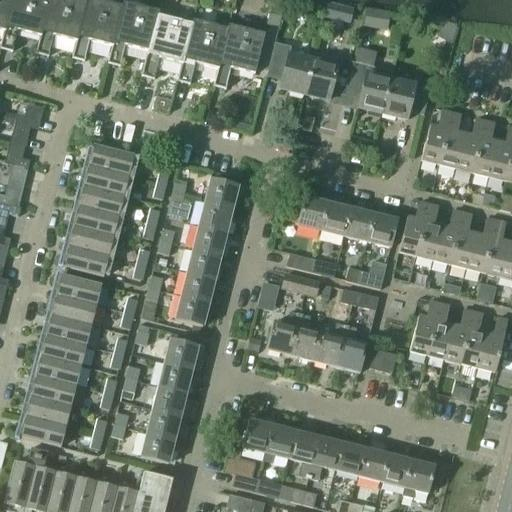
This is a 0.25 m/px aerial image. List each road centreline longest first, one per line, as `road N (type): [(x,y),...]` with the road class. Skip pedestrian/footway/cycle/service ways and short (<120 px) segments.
road 1 (residential): [(0,368),(68,106)]
road 2 (residential): [(452,436),(214,376)]
road 3 (residential): [(214,376),(270,159)]
road 4 (residential): [(68,106),(270,159)]
road 5 (residential): [(270,159),(406,196)]
road 6 (residential): [(180,511),(214,376)]
